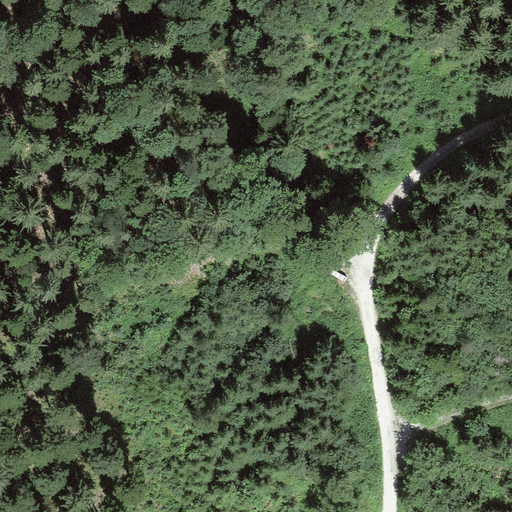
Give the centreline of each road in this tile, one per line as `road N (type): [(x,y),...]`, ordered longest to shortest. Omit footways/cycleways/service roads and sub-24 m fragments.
road 1 (track): [(511,107),(434,143),(381,208),(367,292),(392,453)]
road 2 (track): [(392,453),(463,407),(511,398)]
